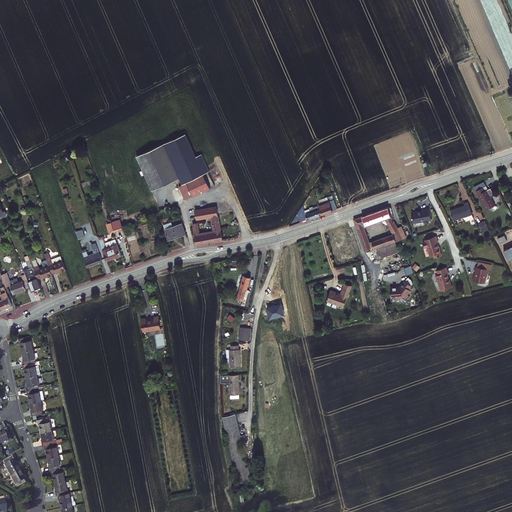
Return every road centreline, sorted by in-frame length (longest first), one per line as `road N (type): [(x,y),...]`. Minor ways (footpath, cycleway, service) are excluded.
road 1 (residential): [(511,156),(283,237),(173,261),(3,328)]
road 2 (track): [(254,474),(257,311),(283,237)]
